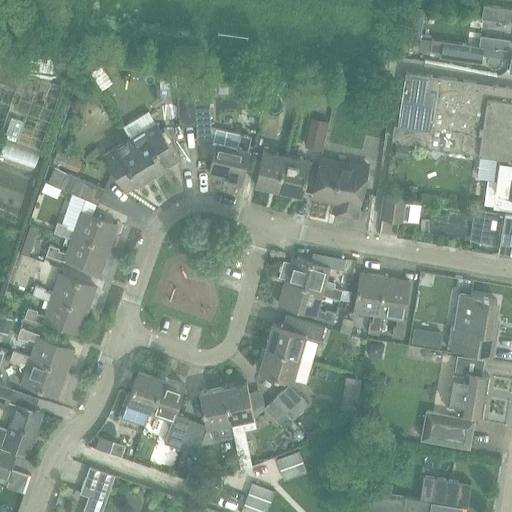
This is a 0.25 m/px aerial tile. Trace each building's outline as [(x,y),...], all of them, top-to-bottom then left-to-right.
[(482,19),(511,23),(511,9),(484,5),(482,19)] [(481,36),(479,46),(480,46),(496,48),(508,50),(510,41),(510,40),(481,36)] [(431,39),(429,50),(431,50),(434,51),(441,52),(440,57),(453,59),(474,61),(475,54),(510,59),(509,71),(510,71),(511,71),(511,50),(508,50),(496,48),(480,46),(479,46),(472,45),(435,40),(431,39)] [(394,125),(391,142),(480,155),(477,177),(488,179),(484,204),(494,205),(494,208),(511,210),(511,87),(406,72),(398,126),(394,125)] [(175,76),(159,74),(160,90),(176,89),(176,86),(175,76)] [(353,75),(352,87),(361,88),(362,76),(353,75)] [(374,75),(371,98),(389,100),(392,78),(386,77),(374,75)] [(198,143),(212,142),(217,143),(210,174),(242,181),(251,137),(240,135),(241,134),(212,127),(210,102),(208,84),(193,85),(195,125),(196,125),(198,143)] [(193,85),(176,86),(176,89),(179,126),(195,125),(193,85)] [(299,103),(300,94),(284,92),(283,101),(299,103)] [(300,94),(299,103),(315,105),(317,96),(300,94)] [(148,111),(123,126),(130,139),(152,175),(178,159),(156,123),(148,111)] [(337,151),(341,122),(323,119),(319,148),(337,151)] [(130,139),(105,154),(126,190),(152,175),(130,139)] [(407,158),(408,146),(396,144),(394,157),(407,158)] [(15,147),(12,161),(49,168),(52,154),(15,147)] [(255,184),(279,190),(286,156),(263,150),(255,184)] [(310,161),(286,156),(279,190),(303,195),(310,161)] [(65,168),(77,173),(82,161),(70,157),(65,168)] [(323,160),(315,195),(343,202),(341,212),(355,216),(367,165),(353,161),(351,167),(323,160)] [(47,183),(61,188),(98,204),(105,189),(54,167),(47,183)] [(404,221),(406,198),(383,196),(381,218),(404,221)] [(416,200),(410,220),(432,227),(438,206),(416,200)] [(511,214),(506,214),(485,210),(480,243),(500,246),(499,252),(511,253),(511,214)] [(118,224),(99,218),(81,212),(75,229),(67,227),(68,225),(58,221),(54,231),(72,238),(73,235),(110,248),(118,224)] [(67,259),(83,265),(102,271),(110,248),(73,235),(72,238),(67,253),(59,250),(60,248),(50,245),(46,254),(66,261),(67,259)] [(59,275),(63,265),(28,252),(20,273),(38,280),(42,269),(59,275)] [(285,262),(280,277),(286,279),(286,280),(323,291),(322,295),(340,300),(343,290),(333,287),(332,289),(324,287),(333,256),(313,253),(311,262),(293,257),(291,264),(285,262)] [(378,333),(381,316),(378,316),(385,277),(361,273),(354,311),(373,314),(372,322),(370,321),(369,332),(378,333)] [(32,294),(50,300),(51,298),(88,310),(96,287),(59,274),(53,293),(45,290),(46,287),(36,284),(32,294)] [(378,316),(381,316),(397,319),(396,326),(394,326),(392,336),(403,338),(406,319),(403,318),(409,281),(385,277),(378,316)] [(286,280),(279,304),(298,309),(315,315),(314,318),(333,323),(337,313),(326,310),(325,312),(318,310),(322,295),(323,291),(286,280)] [(451,327),(447,347),(492,355),(496,335),(491,334),(497,301),(456,294),(456,295),(458,295),(452,328),(451,327)] [(44,321),(61,327),(80,334),(88,310),(51,298),(50,300),(45,314),(37,311),(38,309),(28,306),(24,316),(44,323),(44,321)] [(0,315),(0,330),(7,333),(12,320),(0,315)] [(300,358),(300,357),(305,338),(320,342),(325,327),(285,316),(282,327),(273,324),(266,348),(300,358)] [(344,318),(340,332),(350,335),(354,321),(344,318)] [(29,360),(66,373),(74,350),(39,337),(40,333),(21,326),(17,337),(27,340),(28,338),(36,341),(31,355),(29,360)] [(431,330),(428,345),(440,346),(442,331),(431,330)] [(369,341),(366,356),(381,359),(384,344),(369,341)] [(293,381),(300,358),(266,348),(259,371),(293,381)] [(58,396),(66,373),(29,360),(31,355),(13,349),(9,359),(19,362),(20,360),(28,363),(21,383),(58,396)] [(139,369),(127,402),(150,410),(162,377),(139,369)] [(489,376),(469,373),(455,370),(448,409),(482,415),(489,376)] [(162,377),(150,410),(173,418),(165,443),(185,450),(194,421),(175,414),(178,404),(185,385),(162,377)] [(345,377),(344,390),(359,392),(361,378),(345,377)] [(247,383),(223,388),(230,422),(232,422),(242,467),(252,465),(244,429),(256,427),(247,383)] [(30,396),(12,389),(0,385),(0,399),(17,406),(8,429),(0,426),(0,447),(3,449),(2,451),(0,450),(0,466),(11,470),(16,456),(23,459),(26,452),(28,452),(42,412),(27,407),(30,396)] [(289,385),(282,391),(273,399),(287,413),(292,419),(308,404),(289,385)] [(194,421),(185,450),(197,454),(206,427),(230,422),(223,388),(199,393),(203,412),(206,425),(194,421)] [(278,421),(283,416),(287,413),(273,399),(265,407),(278,421)] [(472,419),(426,411),(421,440),(467,448),(472,419)] [(110,453),(122,457),(125,446),(114,442),(114,440),(100,435),(95,448),(110,453)] [(299,451),(277,459),(281,470),(303,462),(299,451)] [(303,462),(281,470),(284,480),(306,472),(303,462)] [(18,485),(36,492),(41,477),(23,471),(18,485)] [(371,491),(368,511),(367,511),(461,511),(463,506),(467,506),(471,483),(423,475),(420,499),(371,491)] [(83,511),(84,511),(102,511),(111,487),(85,478),(80,494),(88,496),(83,511)] [(253,482),(249,493),(270,501),(274,491),(253,482)] [(249,493),(244,503),(266,511),(270,501),(249,493)] [(244,503),(241,511),(266,511),(244,503)]
